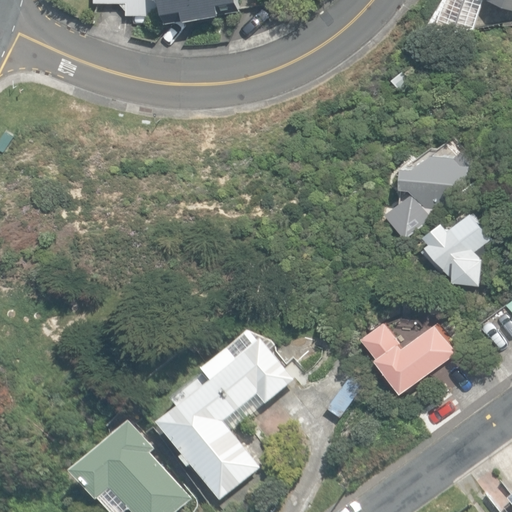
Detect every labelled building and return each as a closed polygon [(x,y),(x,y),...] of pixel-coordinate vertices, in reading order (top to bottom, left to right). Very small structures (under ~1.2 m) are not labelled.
[(127,12),(160,13),(160,0),(117,0),(119,0),(127,9),(127,12)] [(168,0),(172,22),(244,10),(242,0),(168,0)] [(511,23),(488,15),(460,63),(510,59),(511,52),(511,23)] [(0,149),(4,152),(13,137),(5,132),(0,140),(0,149)] [(458,159),(435,172),(441,185),(465,172),(458,159)] [(501,248),(474,212),(455,226),(449,218),(429,232),(434,239),(430,242),(432,244),(426,249),(443,273),(449,269),(457,279),(482,283),(485,259),(501,248)] [(405,393),(462,355),(439,321),(408,342),(391,316),(365,334),(405,393)] [(194,467),(222,503),(264,470),(227,422),(261,396),(268,406),(298,382),(269,345),(272,343),(252,336),(206,373),(215,385),(162,426),(188,459),(185,461),(191,469),(194,467)] [(132,511),(179,511),(194,499),(153,454),(158,450),(133,423),(75,477),(99,502),(101,501),(111,511),(128,511),(131,510),(132,511)]
